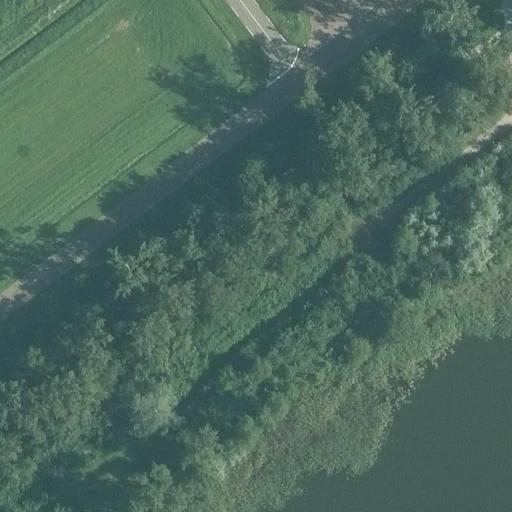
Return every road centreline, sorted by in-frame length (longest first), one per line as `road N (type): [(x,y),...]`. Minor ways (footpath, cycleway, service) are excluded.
road 1 (tertiary): [(0,309),(297,82)]
road 2 (tertiary): [(297,82),(405,0)]
